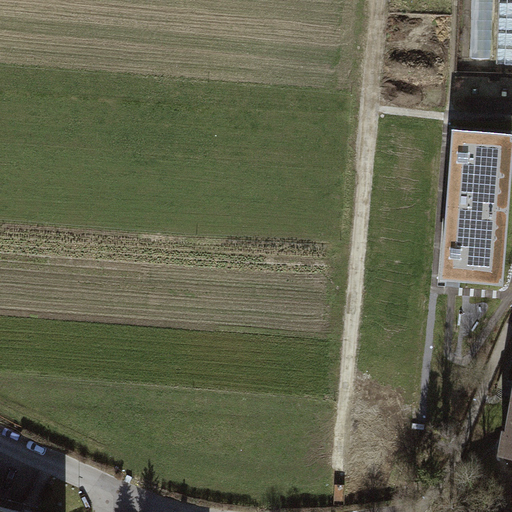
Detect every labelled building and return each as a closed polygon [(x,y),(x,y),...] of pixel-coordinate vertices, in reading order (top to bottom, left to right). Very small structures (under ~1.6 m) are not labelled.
[(495,62),(496,0),(473,0),(471,61),(495,62)] [(511,67),(511,0),(500,0),(498,67),(511,67)] [(511,96),(468,95),(468,109),(511,110),(511,96)] [(511,140),(511,123),(452,119),(442,277),(453,278),(503,281),(511,140)] [(0,501),(0,511),(39,511),(35,511),(0,501)]
